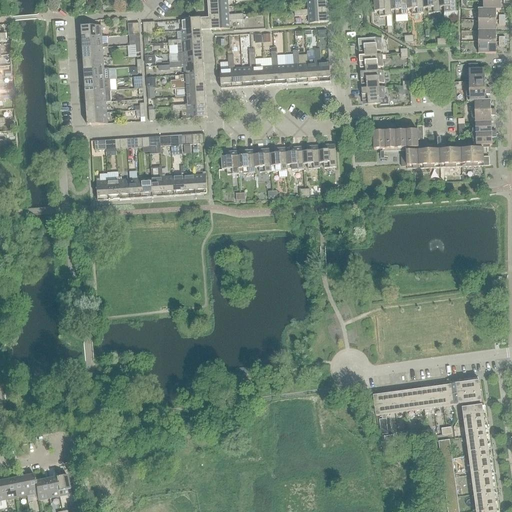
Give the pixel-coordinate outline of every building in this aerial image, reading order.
[(209,0),(210,9),(228,8),(227,0),(209,0)] [(391,17),(391,12),(390,12),(389,0),(374,0),(373,0),(374,13),(379,12),(379,18),(391,17)] [(389,0),(390,12),(391,12),(395,11),(395,17),(407,16),(407,10),(407,11),(405,0),(389,0)] [(405,0),(407,11),(407,10),(411,10),(411,16),(423,15),(423,9),(422,0),(405,0)] [(422,0),(423,9),(427,9),(427,15),(440,14),(439,8),(438,0),(422,0)] [(438,0),(439,8),(443,8),(444,13),(456,13),(454,0),(438,0)] [(482,0),(483,10),(496,10),(496,11),(500,11),(500,0),(482,0)] [(294,11),(294,14),(325,12),(324,1),(307,2),(308,10),(294,11)] [(211,20),(242,18),(242,15),(228,15),(228,8),(210,9),(211,20)] [(478,10),(478,22),(496,22),(496,11),(496,10),(483,10),(478,10)] [(326,23),(325,12),(294,14),(294,17),(308,16),(309,24),(326,23)] [(212,31),(229,30),(228,21),(243,20),(242,18),(211,20),(212,31)] [(198,31),(197,20),(177,21),(178,24),(181,24),(181,32),(198,31)] [(478,22),(478,32),(496,32),(496,22),(478,22)] [(83,27),(84,39),(101,37),(100,26),(83,27)] [(179,43),(199,42),(198,31),(181,32),(182,40),(179,40),(179,43)] [(478,32),(478,43),(496,43),(496,32),(478,32)] [(101,37),(84,39),(85,49),(102,48),(107,48),(107,44),(104,44),(103,45),(102,45),(101,37)] [(377,56),(376,51),(382,51),(381,39),(358,41),(358,53),(364,52),(364,56),(364,57),(377,56)] [(178,54),(200,53),(199,42),(179,43),(179,40),(167,41),(168,47),(173,46),(174,54),(178,54)] [(496,43),(478,43),(478,54),(496,54),(496,43)] [(85,49),(85,60),(103,59),(102,48),(85,49)] [(319,81),(317,50),(314,50),(315,64),(307,65),(308,82),(319,81)] [(319,81),(330,80),(329,63),(320,64),(319,50),(317,50),(319,81)] [(297,83),(295,51),(292,51),(293,66),(285,66),(286,83),(297,83)] [(308,82),(307,65),(299,65),(298,51),(295,51),(297,83),(308,82)] [(286,83),(285,66),(277,67),(276,52),(273,53),(275,84),(286,83)] [(169,66),(200,64),(200,53),(178,54),(179,62),(169,63),(169,66)] [(275,84),(273,53),(271,53),(272,67),(263,67),(264,85),(275,84)] [(253,85),(251,54),(248,54),(249,68),(242,69),(243,86),(253,85)] [(264,85),(263,67),(255,68),(254,54),(251,54),(253,85),(264,85)] [(232,87),(230,55),(227,56),(228,70),(219,70),(221,88),(232,87)] [(243,86),(242,69),(234,69),(233,55),(230,55),(232,87),(243,86)] [(378,72),(377,68),(383,67),(382,55),(377,56),(364,57),(364,56),(359,57),(359,69),(365,69),(365,73),(378,72)] [(145,65),(155,65),(155,56),(145,57),(145,65)] [(103,59),(85,60),(86,71),(103,70),(103,59)] [(184,76),(201,75),(200,64),(169,66),(169,69),(183,68),(184,76)] [(477,64),(468,65),(468,70),(465,70),(467,104),(471,104),(473,147),(486,146),(487,153),(490,153),(489,146),(492,146),(490,102),(485,102),(484,70),(478,70),(477,64)] [(103,70),(86,71),(87,82),(109,80),(108,70),(103,70)] [(366,85),(366,89),(379,88),(378,84),(384,83),(383,71),(378,72),(365,73),(360,73),(361,85),(366,85)] [(182,87),(202,85),(201,75),(184,76),(179,76),(179,81),(170,81),(170,85),(182,84),(182,87)] [(155,78),(146,79),(146,87),(155,87),(155,78)] [(109,80),(87,82),(88,93),(109,91),(109,80)] [(185,97),(202,96),(202,85),(182,87),(182,84),(170,85),(171,90),(185,89),(185,97)] [(410,90),(409,86),(403,86),(397,87),(398,96),(400,96),(400,97),(406,97),(406,95),(408,95),(408,90),(410,90)] [(366,89),(361,89),(362,101),(367,101),(367,106),(388,104),(388,99),(385,100),(384,88),(379,88),(366,89)] [(109,91),(88,93),(88,104),(105,103),(110,102),(109,91)] [(172,109),(203,107),(202,96),(185,97),(186,105),(172,106),(172,109)] [(105,103),(88,104),(89,115),(106,114),(105,103)] [(144,111),(144,104),(139,104),(139,107),(135,107),(135,112),(139,112),(144,111)] [(182,120),(187,119),(204,118),(203,107),(172,109),(172,112),(181,111),(182,120)] [(90,126),(107,125),(106,114),(89,115),(90,126)] [(374,151),(418,149),(418,141),(423,141),(423,127),(417,127),(417,131),(373,133),(374,151)] [(323,151),(318,152),(319,164),(323,164),(324,169),(336,169),(334,145),(322,146),(323,151)] [(182,155),(181,146),(177,146),(171,147),(171,156),(182,155)] [(306,152),(302,153),(303,165),(307,165),(307,170),(319,170),(319,164),(318,152),(318,146),(306,147),(306,152)] [(290,154),(286,154),(287,166),(291,166),(291,171),(303,171),(303,165),(302,153),(302,147),(290,148),(290,154)] [(274,155),(270,155),(270,167),(271,167),(275,167),(275,173),(287,172),(287,166),(286,154),(286,148),(274,149),(274,155)] [(258,156),(254,156),(253,156),(254,169),(255,168),(259,168),(259,174),(271,173),(271,167),(270,167),(270,155),(270,150),(258,150),(258,156)] [(483,150),(406,152),(406,158),(401,158),(401,167),(407,167),(407,170),(489,167),(489,157),(483,158),(483,150)] [(242,157),(238,157),(237,157),(238,170),(243,169),(243,175),(255,174),(255,168),(254,169),(253,156),(254,156),(253,151),(241,151),(242,157)] [(239,175),(238,170),(237,157),(238,157),(237,152),(225,152),(226,158),(221,158),(222,171),(226,170),(227,176),(239,175)] [(195,193),(207,193),(205,172),(202,173),(202,176),(194,176),(195,193)] [(185,194),(183,174),(181,174),(180,174),(180,177),(173,177),(174,195),(185,194)] [(195,193),(194,176),(186,177),(186,174),(183,174),(185,194),(195,193)] [(163,195),(162,175),(159,175),(159,178),(151,179),(152,196),(163,195)] [(174,195),(173,177),(165,178),(165,175),(162,175),(163,195),(174,195)] [(152,196),(151,179),(143,179),(142,176),(140,177),(141,197),(152,196)] [(141,197),(140,177),(137,177),(137,180),(129,180),(130,197),(141,197)] [(119,198),(118,178),(115,178),(115,181),(107,182),(109,199),(119,198)] [(130,197),(129,180),(121,181),(121,178),(118,178),(119,198),(130,197)] [(109,199),(107,182),(100,182),(99,179),(96,180),(97,200),(109,199)] [(479,382),(373,396),(375,417),(481,403),(479,382)] [(482,407),(462,409),(475,511),(499,511),(485,407),(482,407)] [(442,436),(450,435),(451,435),(450,428),(441,429),(442,436)] [(423,438),(432,437),(431,430),(422,432),(423,438)] [(403,441),(413,440),(412,433),(402,434),(403,441)] [(384,444),(394,442),(393,436),(383,437),(384,444)] [(439,449),(447,511),(452,511),(458,511),(449,440),(443,441),(443,448),(439,449)] [(37,494),(35,482),(33,475),(22,477),(26,496),(27,496),(28,503),(37,501),(36,494),(37,494)] [(56,478),(59,497),(70,495),(66,476),(56,478)] [(15,498),(26,496),(22,477),(12,479),(15,498)] [(59,497),(56,478),(45,480),(49,499),(59,497)] [(15,498),(12,479),(1,482),(5,500),(15,498)] [(49,499),(45,480),(35,482),(37,494),(36,494),(37,501),(49,499)]
